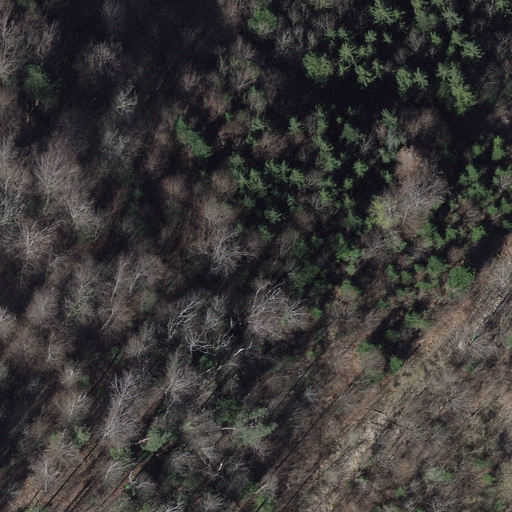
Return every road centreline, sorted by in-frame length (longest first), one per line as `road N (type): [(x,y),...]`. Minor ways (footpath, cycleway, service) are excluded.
road 1 (track): [(511,130),(334,96),(172,17),(119,0)]
road 2 (track): [(297,511),(346,437),(437,349),(511,258)]
